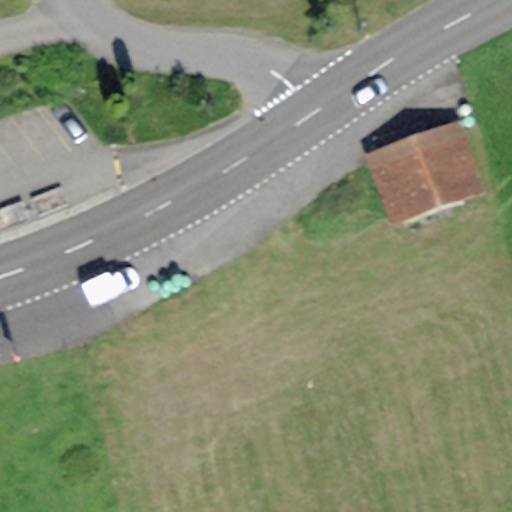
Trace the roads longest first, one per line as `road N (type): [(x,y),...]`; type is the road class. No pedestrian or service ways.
road 1 (primary): [(313,112),(157,208),(0,276)]
road 2 (unclassified): [(313,112),(267,69),(237,57),(132,43),(83,12),(78,0)]
road 3 (primary): [(500,0),(313,112)]
